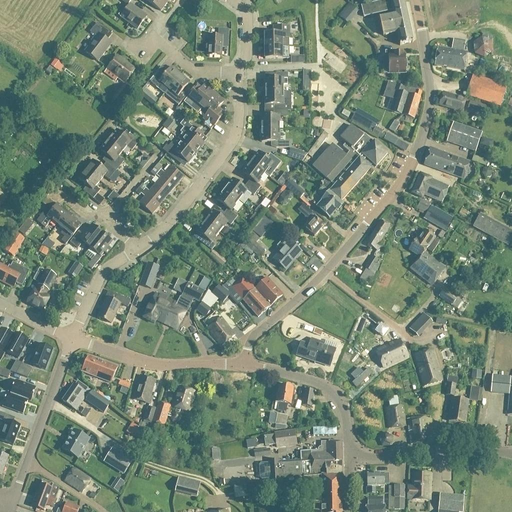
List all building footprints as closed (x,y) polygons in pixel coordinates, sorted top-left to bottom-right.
[(0,0),(0,10),(1,11),(0,12),(0,14),(7,19),(16,4),(9,0),(0,0)] [(167,2),(165,0),(145,0),(160,11),(167,2)] [(403,0),(384,0),(382,1),(360,6),(363,17),(391,11),(392,14),(378,17),(382,36),(396,33),(399,46),(412,43),(403,0)] [(353,7),(350,5),(348,3),(338,16),(340,18),(347,23),(357,11),(353,7)] [(120,17),(137,29),(146,17),(130,4),(120,17)] [(44,32),(53,18),(32,5),(23,18),(14,12),(1,32),(9,37),(18,22),(27,28),(30,23),(44,32)] [(167,32),(171,23),(167,20),(162,29),(167,32)] [(84,52),(97,62),(111,44),(107,41),(112,34),(97,23),(89,32),(94,36),(90,41),(92,42),(84,52)] [(288,46),(288,38),(288,27),(273,27),(273,34),(264,34),(264,47),(288,46)] [(218,36),(208,35),(207,56),(221,56),(222,41),(228,42),(228,29),(218,29),(218,36)] [(20,30),(13,40),(34,53),(41,43),(20,30)] [(457,34),(456,41),(469,43),(470,37),(457,34)] [(492,52),(491,41),(481,37),(472,43),(474,54),(484,58),(492,52)] [(288,46),(264,47),(264,59),(288,58),(288,46)] [(434,65),(463,70),(466,52),(437,47),(434,65)] [(402,53),(394,53),(394,51),(384,51),(384,55),(382,55),(383,73),(404,73),(404,70),(406,70),(406,60),(404,60),(404,56),(402,56),(402,53)] [(61,63),(65,59),(59,54),(56,58),(61,63)] [(116,56),(107,69),(103,73),(115,81),(116,79),(123,84),(123,83),(124,84),(134,70),(116,56)] [(55,58),(50,65),(59,72),(63,66),(59,64),(60,63),(55,58)] [(223,60),(218,63),(222,71),(227,69),(223,60)] [(169,87),(179,74),(170,67),(163,77),(158,73),(150,82),(158,90),(163,94),(169,87)] [(265,92),(283,91),(283,79),(287,79),(287,73),(275,73),(275,79),(265,79),(265,92)] [(189,82),(179,74),(169,87),(163,94),(169,98),(178,105),(186,95),(181,92),(189,82)] [(506,86),(472,75),(465,96),(499,106),(506,86)] [(401,115),(409,89),(387,82),(383,97),(395,101),(391,112),(401,115)] [(115,106),(122,98),(124,99),(131,90),(123,84),(116,93),(110,102),(108,100),(106,103),(113,108),(115,106)] [(205,104),(213,94),(204,86),(201,89),(197,85),(190,93),(183,102),(188,106),(191,109),(197,114),(198,112),(201,109),(205,104)] [(144,87),(140,92),(139,95),(153,107),(156,103),(155,102),(157,99),(152,95),(152,94),(144,87)] [(410,88),(409,89),(401,115),(413,119),(421,93),(416,91),(416,90),(410,88)] [(283,99),(283,91),(265,92),(265,105),(275,105),(275,110),(287,110),(290,110),(290,98),(283,99)] [(442,93),(439,105),(453,110),(452,113),(456,114),(457,111),(461,112),(465,100),(442,93)] [(205,104),(201,109),(198,112),(203,116),(201,119),(206,123),(204,125),(210,130),(223,113),(217,109),(223,102),(213,94),(205,104)] [(469,101),(467,109),(483,114),(485,106),(469,101)] [(344,109),(351,113),(354,108),(347,104),(344,109)] [(326,107),(316,107),(316,118),(326,118),(326,107)] [(287,110),(275,110),(275,116),(261,116),(261,129),(279,129),(279,116),(287,116),(287,110)] [(197,131),(189,125),(184,120),(180,125),(184,128),(180,132),(182,133),(178,139),(181,142),(195,153),(203,144),(198,140),(202,135),(197,131)] [(192,122),(189,125),(197,131),(199,128),(192,122)] [(445,142),(475,152),(482,132),(452,122),(445,142)] [(326,151),(312,167),(325,179),(320,185),(324,188),(324,189),(328,184),(332,187),(328,192),(340,202),(373,165),(375,167),(387,154),(374,141),(373,142),(364,134),(362,136),(350,125),(339,138),(345,143),(342,146),(349,152),(345,156),(333,146),(327,152),(326,151)] [(375,127),(371,133),(378,137),(382,139),(385,135),(386,133),(375,127)] [(279,141),(279,129),(261,129),(261,142),(270,142),(271,146),(275,148),(288,148),(288,141),(279,141)] [(116,131),(108,141),(122,152),(126,147),(131,150),(138,141),(125,131),(122,136),(116,131)] [(328,135),(324,132),(307,154),(311,158),(328,135)] [(385,135),(382,139),(394,146),(405,152),(408,146),(397,140),(386,133),(385,135)] [(122,152),(108,141),(100,151),(106,156),(102,160),(105,163),(112,168),(115,171),(123,161),(118,157),(122,152)] [(166,146),(163,150),(174,160),(178,155),(187,163),(195,153),(181,142),(177,147),(172,143),(168,147),(166,146)] [(469,162),(430,148),(424,165),(446,173),(463,179),(469,162)] [(142,157),(147,161),(154,153),(149,149),(142,157)] [(307,154),(290,149),(288,157),(302,162),(307,154)] [(280,163),(279,162),(269,154),(266,159),(258,153),(250,163),(264,174),(269,178),(280,163)] [(112,168),(105,163),(101,168),(92,160),(85,169),(99,181),(104,176),(108,180),(115,171),(112,168)] [(264,174),(250,163),(242,173),(250,179),(246,183),(256,191),(260,187),(256,184),(264,174)] [(170,166),(164,173),(160,170),(158,172),(175,187),(183,177),(170,166)] [(99,181),(85,169),(77,179),(86,186),(82,191),(92,199),(99,205),(104,200),(102,198),(103,197),(100,195),(99,196),(96,194),(99,190),(95,187),(99,181)] [(159,179),(154,185),(167,196),(175,187),(158,172),(155,175),(159,179)] [(430,179),(420,174),(411,193),(422,198),(423,195),(441,202),(448,187),(430,179)] [(291,180),(304,191),(309,186),(296,175),(291,180)] [(299,199),(304,192),(289,179),(284,186),(299,199)] [(224,190),(238,201),(246,190),(253,195),(256,191),(246,183),(243,188),(232,180),(224,190)] [(324,197),(316,207),(329,218),(335,211),(336,212),(342,205),(340,202),(328,192),(332,187),(328,184),(324,189),(324,188),(320,193),(324,197)] [(145,188),(142,191),(159,205),(167,196),(154,185),(149,191),(145,188)] [(311,186),(306,190),(310,196),(316,192),(311,186)] [(454,187),(448,202),(463,207),(468,193),(454,187)] [(142,191),(139,188),(135,192),(139,195),(140,194),(144,197),(139,204),(151,215),(159,205),(142,191)] [(238,201),(224,190),(216,200),(227,208),(223,213),(233,221),(237,216),(230,211),(238,201)] [(426,213),(430,203),(421,199),(416,209),(426,213)] [(465,213),(475,217),(479,207),(469,203),(465,213)] [(66,214),(67,213),(57,205),(52,212),(47,208),(36,221),(45,228),(51,220),(57,225),(66,214)] [(426,221),(445,231),(452,218),(434,207),(426,221)] [(255,213),(260,217),(265,211),(260,208),(255,213)] [(323,226),(313,217),(315,215),(310,210),(303,217),(308,222),(303,228),(313,237),(323,226)] [(233,221),(223,213),(220,217),(212,211),(204,222),(218,233),(226,222),(230,225),(233,221)] [(67,213),(66,214),(57,225),(63,230),(60,234),(64,237),(61,241),(65,244),(79,228),(75,225),(77,222),(67,213)] [(511,223),(493,213),(491,216),(511,227),(511,223)] [(511,238),(511,231),(479,214),(472,227),(508,246),(511,238)] [(389,227),(380,221),(366,244),(377,251),(380,246),(378,245),(389,227)] [(218,233),(204,222),(196,232),(204,238),(201,242),(211,250),(214,245),(211,242),(218,233)] [(247,229),(250,231),(255,223),(253,222),(247,229)] [(78,232),(71,241),(78,247),(82,243),(89,249),(94,243),(101,234),(91,225),(83,235),(78,232)] [(440,241),(434,237),(424,230),(418,240),(416,239),(408,250),(419,257),(420,257),(423,252),(426,249),(431,253),(440,241)] [(252,232),(242,242),(259,258),(265,252),(255,243),(259,239),(253,233),(252,232)] [(3,250),(13,256),(23,239),(14,233),(3,250)] [(42,246),(50,250),(56,237),(48,233),(42,246)] [(96,254),(93,258),(86,266),(91,270),(101,257),(100,256),(111,242),(101,234),(94,243),(89,249),(96,254)] [(278,240),(280,241),(276,246),(280,250),(272,259),(284,270),(295,258),(295,259),(301,253),(288,241),(288,242),(282,236),(278,240)] [(420,257),(419,257),(409,269),(431,285),(444,268),(423,252),(420,257)] [(379,267),(375,264),(378,260),(372,256),(365,268),(365,269),(359,279),(368,285),(379,267)] [(8,265),(7,269),(0,265),(0,281),(13,287),(15,283),(21,286),(29,271),(12,262),(10,266),(8,265)] [(148,263),(140,284),(151,289),(159,268),(148,263)] [(228,274),(230,268),(222,266),(220,272),(228,274)] [(49,297),(44,295),(46,290),(48,291),(55,277),(44,271),(44,272),(38,269),(33,279),(39,282),(37,285),(38,286),(36,290),(33,289),(26,303),(42,311),(49,297)] [(268,279),(256,290),(243,276),(231,287),(235,292),(240,288),(244,292),(245,291),(248,294),(250,292),(256,299),(258,298),(259,299),(261,297),(270,306),(282,295),(268,279)] [(187,297),(198,303),(204,291),(187,283),(182,294),(183,295),(187,297)] [(459,288),(462,290),(458,295),(463,299),(471,288),(466,284),(462,288),(460,287),(459,288)] [(211,293),(222,303),(229,295),(218,285),(211,293)] [(244,292),(240,288),(235,292),(258,317),(270,306),(261,297),(259,299),(258,298),(256,299),(250,292),(248,294),(245,291),(244,292)] [(457,298),(443,289),(438,297),(451,306),(457,298)] [(154,293),(142,318),(153,324),(154,321),(163,326),(164,323),(176,330),(187,309),(190,303),(179,298),(176,304),(154,293)] [(113,301),(106,298),(97,317),(111,324),(120,304),(127,308),(130,301),(116,295),(113,301)] [(468,304),(473,299),(469,295),(464,300),(468,304)] [(232,296),(228,300),(235,307),(239,303),(232,296)] [(210,309),(201,302),(196,311),(205,317),(211,309),(210,309)] [(432,322),(423,313),(408,328),(417,337),(432,322)] [(207,328),(221,346),(234,336),(220,318),(207,328)] [(312,328),(322,332),(325,325),(314,321),(312,328)] [(381,325),(376,331),(382,336),(387,330),(381,325)] [(0,329),(0,352),(3,354),(15,332),(13,335),(1,328),(0,329)] [(15,332),(3,354),(5,352),(17,358),(28,339),(15,332)] [(312,361),(319,342),(311,339),(309,345),(300,342),(296,356),(312,361)] [(389,345),(375,351),(383,368),(407,356),(400,340),(391,344),(392,345),(390,346),(389,345)] [(319,342),(312,361),(329,367),(335,350),(323,346),(324,344),(319,342)] [(39,345),(38,344),(31,364),(45,370),(52,349),(46,347),(46,345),(40,343),(39,345)] [(441,381),(431,349),(414,355),(424,386),(441,381)] [(116,368),(87,356),(81,371),(110,383),(116,368)] [(15,374),(21,363),(16,360),(10,371),(15,374)] [(21,363),(15,374),(26,378),(29,374),(24,371),(26,366),(21,363)] [(479,364),(479,374),(488,374),(488,364),(479,364)] [(0,367),(0,375),(7,378),(10,371),(0,367)] [(358,368),(350,375),(354,380),(352,382),(355,387),(372,373),(368,368),(363,373),(358,368)] [(151,397),(149,397),(154,381),(140,376),(132,399),(148,404),(151,397)] [(511,378),(492,376),(490,392),(509,394),(507,414),(511,414),(511,378)] [(7,393),(27,401),(30,402),(35,387),(15,380),(10,393),(7,392),(7,393)] [(91,393),(78,382),(75,386),(73,385),(62,400),(75,411),(84,399),(86,400),(85,401),(103,414),(110,405),(92,392),(91,393)] [(455,384),(448,383),(446,395),(454,396),(455,384)] [(171,407),(176,409),(175,411),(170,413),(170,414),(168,414),(170,406),(157,402),(151,422),(164,426),(167,417),(169,417),(169,418),(171,423),(176,424),(180,422),(182,417),(179,413),(180,410),(188,413),(195,392),(177,386),(171,407)] [(293,388),(278,386),(276,402),(278,403),(277,411),(285,412),(287,404),(292,405),(293,397),(291,397),(293,388)] [(479,388),(470,387),(468,401),(477,402),(479,388)] [(313,391),(304,390),(302,405),(311,407),(313,391)] [(22,414),(27,401),(7,393),(2,406),(22,414)] [(398,396),(387,398),(389,408),(385,408),(389,429),(406,426),(403,406),(400,406),(398,396)] [(468,400),(451,398),(448,421),(465,424),(468,400)] [(144,421),(143,423),(140,422),(138,426),(141,428),(147,432),(150,423),(154,409),(148,407),(143,421),(144,421)] [(287,416),(276,414),(275,424),(285,426),(287,416)] [(432,443),(429,418),(407,420),(409,445),(432,443)] [(0,428),(0,440),(12,445),(19,426),(6,421),(3,430),(0,428)] [(316,431),(341,430),(341,422),(316,422),(316,431)] [(147,432),(138,426),(133,435),(141,440),(147,432)] [(73,431),(62,449),(77,458),(88,440),(73,431)] [(274,435),(267,436),(263,437),(264,446),(276,444),(276,447),(296,444),(294,431),(274,433),(274,435)] [(390,445),(392,437),(385,433),(379,438),(382,446),(390,445)] [(258,438),(246,440),(247,448),(259,446),(258,438)] [(268,461),(268,463),(260,463),(258,465),(259,477),(261,479),(269,479),(269,481),(280,480),(280,478),(303,476),(321,475),(326,475),(340,474),(341,474),(340,442),(321,443),(321,451),(311,451),(300,452),(300,461),(279,462),(279,460),(268,461)] [(123,474),(131,462),(112,449),(103,461),(123,474)] [(269,449),(253,451),(254,457),(270,455),(269,449)] [(244,453),(239,459),(246,465),(251,460),(244,453)] [(64,481),(81,492),(90,479),(73,468),(64,481)] [(407,487),(406,499),(429,500),(430,474),(412,473),(412,487),(407,487)] [(326,475),(321,475),(321,476),(303,477),(304,489),(317,487),(318,502),(313,502),(313,511),(341,511),(341,493),(340,474),(326,475)] [(388,474),(383,474),(366,474),(367,487),(383,486),(383,485),(388,485),(388,474)] [(196,498),(200,482),(178,477),(174,492),(196,498)] [(48,496),(52,486),(53,485),(42,481),(32,507),(43,511),(45,505),(52,507),(55,498),(48,496)] [(250,486),(252,501),(258,500),(257,485),(250,486)] [(406,499),(407,487),(404,486),(394,486),(388,486),(387,510),(404,510),(404,499),(406,499)] [(462,511),(463,498),(439,496),(438,506),(438,511),(451,511),(462,511)] [(364,511),(384,511),(384,505),(381,505),(381,498),(367,499),(367,506),(365,506),(364,511)] [(58,509),(56,511),(50,511),(44,509),(42,511),(77,511),(79,508),(65,503),(61,511),(62,511),(58,509)]
